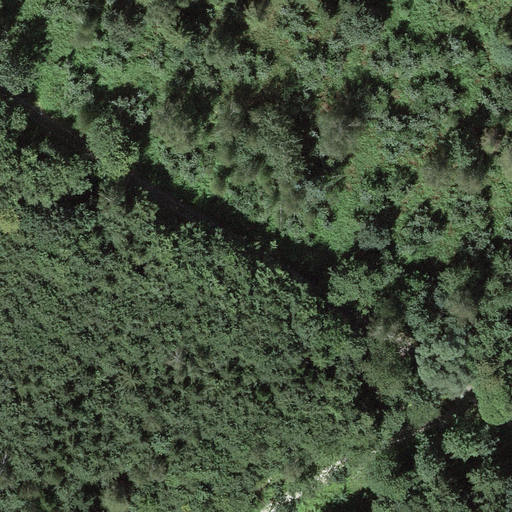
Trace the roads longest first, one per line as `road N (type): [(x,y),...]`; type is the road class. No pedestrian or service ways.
road 1 (track): [(0,89),(511,422)]
road 2 (track): [(502,416),(427,422),(376,442),(272,511)]
